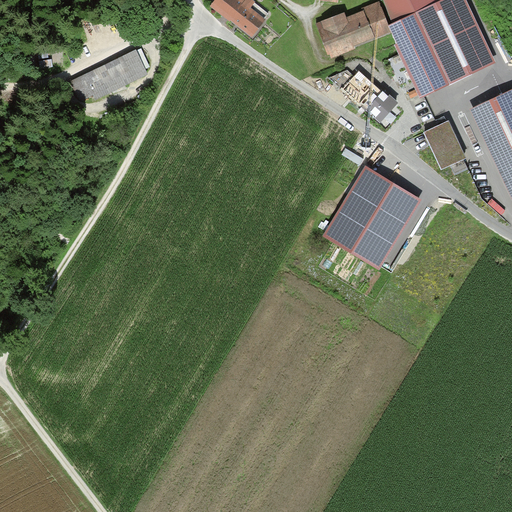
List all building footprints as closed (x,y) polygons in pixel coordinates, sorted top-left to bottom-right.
[(256,1),(254,0),(215,0),(211,6),(230,22),(231,21),(252,37),(266,19),(265,18),(269,14),(255,2),(256,1)] [(357,45),(392,31),(390,26),(379,0),(359,8),(361,12),(347,17),(345,13),(316,25),(330,60),(356,49),(355,46),(357,45)] [(384,0),(395,24),(443,0),(384,0)] [(465,0),(443,0),(395,24),(390,26),(392,31),(421,96),(494,63),(465,0)] [(135,53),(72,84),(80,101),(94,95),(95,98),(145,74),(135,53)] [(347,70),(329,78),(380,124),(398,104),(385,93),(358,70),(354,76),(347,70)] [(511,92),(470,112),(511,201),(511,92)] [(459,140),(466,137),(460,117),(452,120),(459,140)] [(463,158),(448,124),(425,134),(440,168),(463,158)] [(367,173),(329,235),(379,265),(416,203),(367,173)]
